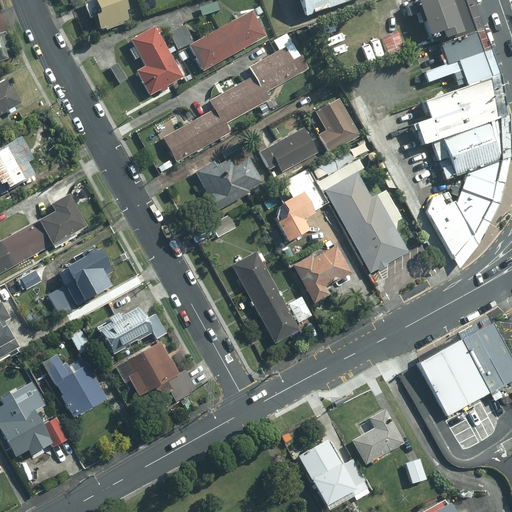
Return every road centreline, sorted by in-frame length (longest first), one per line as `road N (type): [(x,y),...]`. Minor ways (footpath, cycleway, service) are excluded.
road 1 (residential): [(249,409),(28,0)]
road 2 (secondary): [(249,409),(477,286)]
road 3 (secondary): [(64,511),(249,409)]
